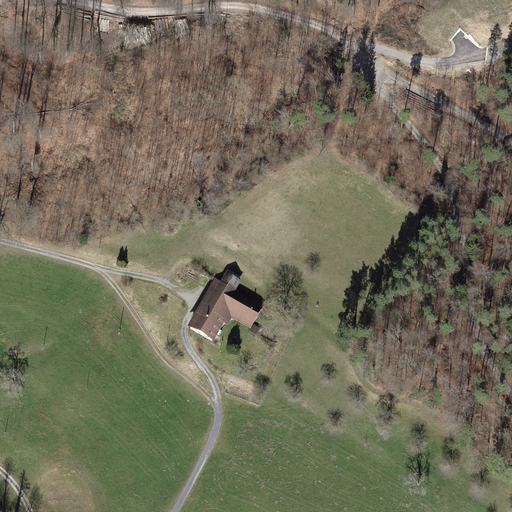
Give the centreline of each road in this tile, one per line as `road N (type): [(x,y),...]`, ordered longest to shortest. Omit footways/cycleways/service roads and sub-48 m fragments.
road 1 (track): [(511,139),(294,17),(245,5),(128,11),(60,0)]
road 2 (track): [(364,56),(451,186),(474,321),(511,396)]
road 3 (track): [(218,410),(159,353),(101,269)]
road 4 (track): [(348,41),(432,63),(511,46)]
